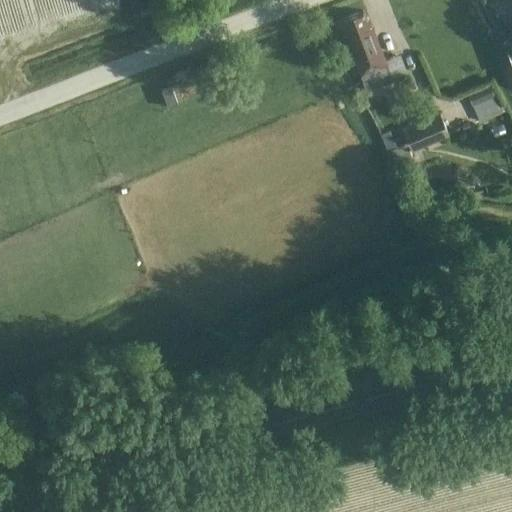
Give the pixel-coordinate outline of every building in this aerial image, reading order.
[(384,64),(386,63),(375,34),(371,32),(362,10),(337,19),(343,36),(341,37),(350,61),(355,59),(360,74),(358,75),(363,89),(390,79),(384,64)] [(511,44),(495,51),(509,87),(511,85),(511,44)] [(494,95),(489,84),(467,93),(471,104),(494,95)] [(162,89),(168,106),(178,103),(172,86),(162,89)] [(420,121),(402,129),(411,151),(429,144),(449,135),(439,114),(420,121)]
